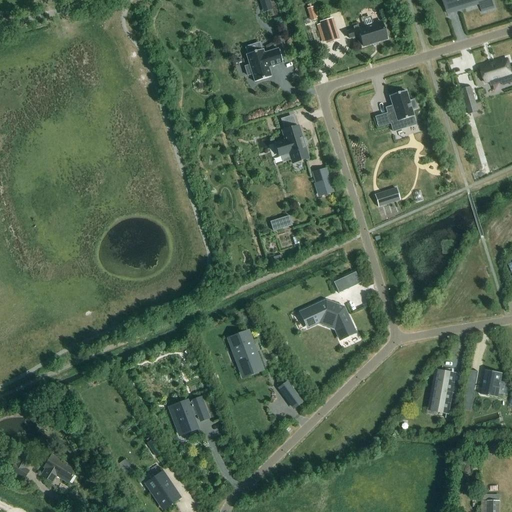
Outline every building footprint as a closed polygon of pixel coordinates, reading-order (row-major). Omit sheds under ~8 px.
[(271,0),(263,0),(267,11),(274,8),(271,0)] [(443,0),(446,10),(478,0),(482,12),(495,8),(492,0),(443,0)] [(313,6),(308,8),(312,21),(317,19),(313,6)] [(323,44),(340,39),(333,17),(317,22),(323,44)] [(382,21),(358,29),(348,32),(350,38),(360,35),(364,47),(387,39),(382,21)] [(263,49),(246,54),(250,65),(246,66),(249,75),(252,74),(255,82),(272,77),(269,67),(283,63),(279,49),(264,53),(263,49)] [(511,65),(510,58),(481,67),(486,82),(501,78),(503,85),(511,82),(511,65)] [(471,87),(462,90),(468,107),(477,104),(471,87)] [(394,108),(387,110),(394,132),(407,128),(404,119),(414,116),(413,110),(417,109),(414,99),(410,100),(407,91),(390,96),(394,108)] [(283,140),(274,143),(278,157),(287,154),(290,163),(308,158),(299,127),(281,132),(283,140)] [(327,168),(313,172),(320,197),(334,193),(327,168)] [(396,188),(375,195),(379,206),(400,199),(396,188)] [(289,216),(281,219),(284,228),(292,226),(289,216)] [(345,277),(334,282),(339,293),(350,288),(345,277)] [(326,299),(302,310),(310,327),(318,323),(335,329),(339,338),(353,332),(348,321),(351,319),(345,306),(326,299)] [(248,333),(230,340),(233,349),(236,348),(240,361),(238,362),(242,372),(260,365),(255,352),(253,353),(250,346),(253,345),(248,333)] [(479,371),(471,370),(465,406),(472,407),(479,371)] [(486,371),(482,395),(498,398),(503,374),(486,371)] [(438,372),(431,410),(447,413),(450,399),(456,400),(457,394),(451,392),(454,375),(438,372)] [(289,381),(279,388),(285,397),(295,390),(289,381)] [(177,405),(170,408),(178,430),(180,435),(181,435),(187,433),(192,431),(198,429),(193,414),(198,412),(199,415),(207,412),(201,398),(193,401),(194,404),(189,406),(188,401),(181,403),(176,405),(177,405)] [(31,461),(19,455),(14,464),(11,469),(10,471),(18,475),(16,477),(22,481),(23,478),(25,479),(30,470),(26,469),(31,461)] [(76,477),(74,475),(77,470),(51,455),(43,468),(44,469),(40,476),(53,484),(58,476),(69,483),(69,482),(72,484),(76,477)] [(125,460),(119,464),(127,477),(134,473),(125,460)] [(9,461),(6,466),(11,469),(14,464),(9,461)] [(155,478),(148,483),(152,491),(164,508),(179,498),(162,473),(155,478)] [(489,500),(488,511),(500,511),(501,501),(489,500)]
